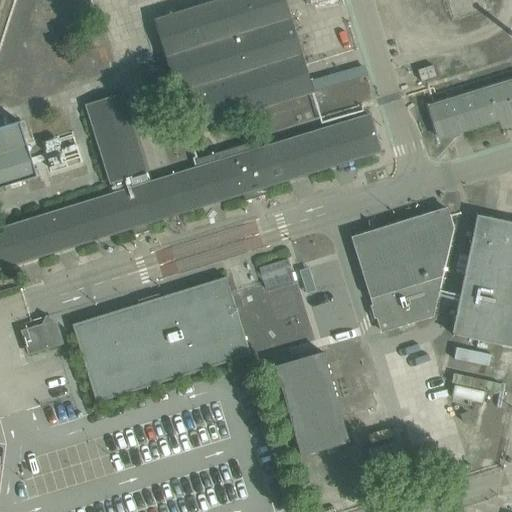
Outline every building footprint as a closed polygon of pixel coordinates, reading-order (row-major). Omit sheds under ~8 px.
[(284,0),(220,0),(158,19),(157,19),(190,132),(313,95),(284,0)] [(331,46),(313,51),(316,60),(351,50),(346,30),(328,36),(331,46)] [(456,58),(418,72),(421,83),(460,72),(456,58)] [(511,79),(426,108),(437,142),(499,122),(501,130),(511,126),(511,79)] [(0,228),(0,270),(383,154),(370,114),(262,149),(259,141),(213,156),(216,162),(134,187),(131,179),(148,174),(124,95),(86,106),(114,194),(0,228)] [(0,189),(36,178),(20,123),(0,129),(0,189)] [(196,165),(187,141),(164,149),(169,163),(154,168),(157,178),(196,165)] [(448,210),(353,239),(382,334),(433,318),(454,227),(448,210)] [(511,348),(511,223),(477,216),(452,336),(511,348)] [(261,267),(267,288),(296,280),(290,259),(261,267)] [(341,324),(359,319),(345,266),(328,270),(341,324)] [(97,404),(250,357),(226,279),(72,326),(75,334),(97,404)] [(30,354),(62,344),(55,323),(23,333),(30,354)] [(461,347),(455,371),(490,378),(495,354),(461,347)] [(323,355),(276,369),(301,457),(349,443),(323,355)] [(454,387),(452,398),(483,405),(485,394),(454,387)]
